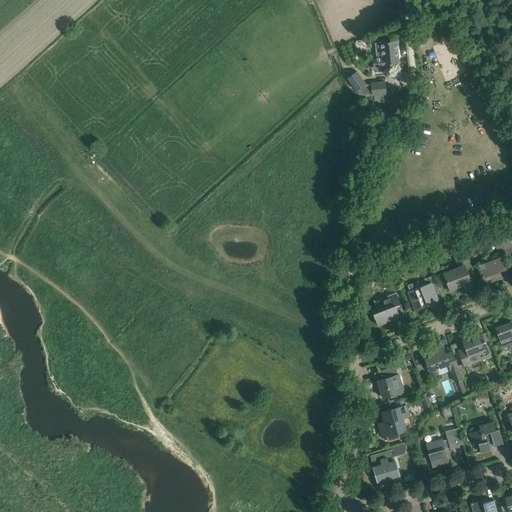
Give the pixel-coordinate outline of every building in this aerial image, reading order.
[(373,57),(374,69),(384,68),(384,65),(398,64),(396,41),(390,41),(390,39),(382,40),(382,42),(381,42),(382,56),(373,57)] [(372,95),(386,94),(385,82),(371,83),(371,84),(365,85),(365,84),(356,72),(348,78),(356,90),(357,90),(360,94),(364,95),(372,94),(372,95)] [(498,253),(505,250),(499,237),(497,231),(479,238),(481,244),(485,246),(494,243),(498,253)] [(511,243),(508,234),(499,237),(505,250),(509,262),(511,260),(511,243)] [(458,267),(443,273),(450,290),(463,284),(466,291),(473,288),(465,266),(470,264),(471,267),(464,250),(453,254),(458,267)] [(434,260),(431,251),(425,253),(428,262),(434,260)] [(422,265),(428,262),(425,253),(418,256),(422,265)] [(501,257),(478,266),(485,284),(502,278),(499,271),(506,269),(501,257)] [(363,281),(370,282),(372,271),(365,273),(363,281)] [(409,291),(408,291),(412,301),(416,311),(429,306),(430,308),(434,306),(433,304),(438,302),(437,300),(434,291),(439,289),(435,279),(433,275),(424,279),(426,285),(420,287),(409,291)] [(374,300),(373,301),(378,312),(373,313),(378,326),(388,322),(387,319),(392,317),(393,320),(400,317),(395,305),(400,304),(395,292),(394,292),(396,295),(376,303),(374,300)] [(503,348),(511,343),(511,322),(511,321),(495,328),(500,340),(503,348)] [(459,351),(458,351),(464,366),(490,356),(487,348),(481,333),(463,340),(467,352),(460,354),(459,351)] [(447,358),(443,348),(434,352),(435,354),(425,358),(430,372),(448,365),(455,382),(463,379),(453,356),(447,358)] [(396,367),(377,372),(379,380),(378,380),(383,398),(392,395),(398,393),(403,392),(399,377),(396,367)] [(382,437),(386,436),(388,441),(399,438),(398,433),(405,431),(402,418),(408,416),(405,405),(383,412),(385,421),(378,423),(382,437)] [(496,445),(502,443),(497,430),(496,430),(493,422),(479,427),(480,429),(468,434),(472,445),(477,443),(480,452),(490,449),(489,448),(492,447),(493,449),(493,450),(494,451),(495,451),(496,450),(497,449),(497,448),(496,445)] [(458,433),(454,434),(453,430),(445,432),(447,440),(442,441),(427,445),(433,466),(448,461),(445,449),(450,448),(458,446),(457,445),(461,444),(458,433)] [(395,460),(393,461),(392,456),(393,456),(392,449),(378,453),(379,455),(372,457),(375,466),(373,467),(375,474),(373,474),(375,481),(377,481),(399,475),(395,460)] [(496,511),(493,500),(483,503),(483,504),(478,505),(477,502),(470,503),(472,511),(496,511)]
